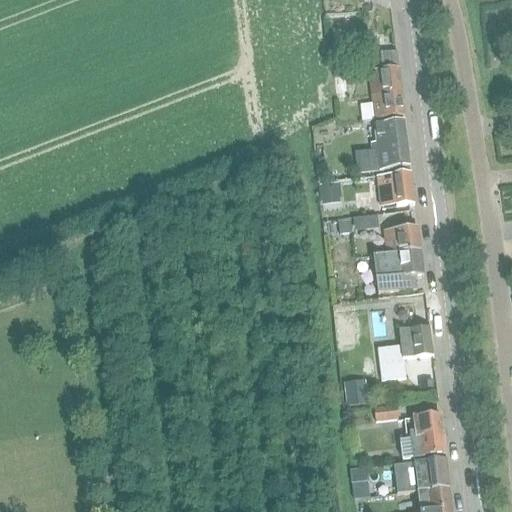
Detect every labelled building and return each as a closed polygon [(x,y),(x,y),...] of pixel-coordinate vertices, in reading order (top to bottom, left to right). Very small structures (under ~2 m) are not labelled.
[(397,54),(396,54),(380,56),(382,73),(369,75),(371,97),(379,96),(378,92),(383,92),(383,96),(401,94),(397,54)] [(348,64),(334,66),(335,80),(350,78),(348,64)] [(372,106),(360,107),(362,123),(374,122),(404,118),(401,94),(383,96),(383,92),(378,92),(379,96),(371,97),(372,106)] [(373,153),(356,155),(358,174),(380,171),(411,168),(405,122),(375,125),(377,143),(372,144),(373,153)] [(326,165),(316,166),(318,181),(328,180),(326,165)] [(381,210),(414,206),(411,174),(377,178),(381,210)] [(336,183),(320,186),(322,197),(338,195),(336,183)] [(377,218),(363,219),(364,232),(378,231),(377,218)] [(350,223),(338,224),(339,236),(351,235),(350,223)] [(420,251),(417,227),(384,232),(386,250),(376,252),(376,256),(373,257),(420,251)] [(423,275),(420,251),(373,257),(377,295),(416,290),(414,276),(423,275)] [(401,349),(377,351),(381,384),(405,381),(403,361),(433,358),(430,329),(399,333),(401,349)] [(432,381),(419,383),(420,392),(434,390),(432,381)] [(364,386),(346,388),(348,408),(367,406),(364,386)] [(376,423),(398,421),(396,408),(374,411),(376,423)] [(445,458),(441,418),(414,421),(416,435),(411,436),(412,442),(401,444),(403,463),(445,458)] [(449,489),(445,461),(414,465),(417,493),(449,489)] [(365,471),(351,472),(352,484),(366,483),(365,471)] [(436,511),(451,510),(449,489),(417,493),(419,511),(436,511)]
